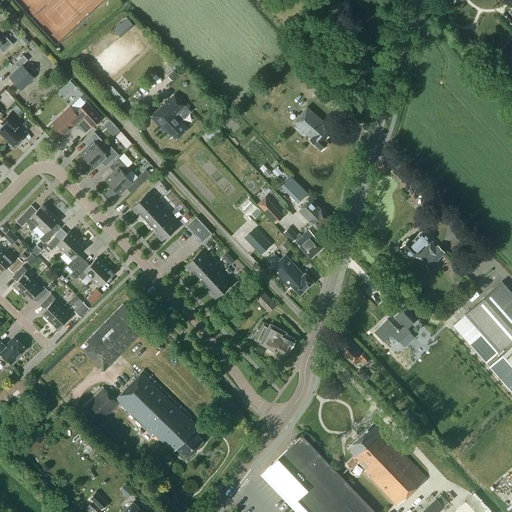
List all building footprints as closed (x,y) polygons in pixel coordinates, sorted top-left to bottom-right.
[(0,37),(0,48),(4,52),(13,44),(5,35),(1,39),(0,37)] [(24,55),(15,63),(20,68),(11,76),(22,88),(27,84),(26,83),(33,76),(22,65),(28,60),(24,55)] [(175,70),(168,76),(172,80),(179,74),(175,70)] [(71,79),(67,84),(72,89),(77,85),(71,79)] [(121,104),(126,100),(112,85),(108,89),(121,104)] [(186,128),(173,114),(183,105),(174,95),(150,117),(170,138),(173,136),(175,138),(186,128)] [(87,102),(75,112),(70,107),(53,123),(64,135),(83,117),(93,127),(102,118),(87,102)] [(16,104),(12,108),(18,114),(22,109),(16,104)] [(308,107),(294,122),(312,138),(310,140),(321,150),(328,143),(324,140),(333,130),(325,123),(324,123),(308,107)] [(0,128),(0,133),(14,147),(24,136),(16,128),(22,122),(11,112),(1,122),(4,125),(0,128)] [(115,125),(109,130),(114,135),(120,130),(115,125)] [(215,125),(205,134),(210,139),(220,131),(215,125)] [(121,131),(118,134),(123,141),(127,138),(121,131)] [(88,161),(102,148),(99,145),(103,141),(95,132),(86,140),(90,145),(81,153),(88,161)] [(102,148),(88,161),(95,168),(104,160),(108,165),(119,155),(110,145),(105,151),(102,148)] [(105,179),(112,187),(126,174),(124,171),(133,163),(124,153),(110,167),(114,171),(105,179)] [(272,173),(264,164),(260,168),(268,177),(272,173)] [(277,167),(273,171),(277,176),(282,172),(277,167)] [(134,180),(140,186),(151,175),(145,169),(134,180)] [(133,182),(133,181),(126,174),(112,187),(120,195),(133,182)] [(164,208),(159,203),(154,197),(148,192),(132,207),(137,213),(137,214),(139,212),(143,217),(148,223),(153,228),(155,229),(170,215),(169,214),(164,208)] [(262,212),(249,199),(241,207),(254,220),(262,212)] [(298,211),(317,229),(328,218),(308,200),(298,211)] [(283,217),(269,202),(262,208),(275,224),(283,217)] [(31,231),(37,225),(38,226),(51,212),(43,204),(30,218),(24,213),(16,221),(22,226),(26,223),(28,225),(28,228),(31,231)] [(51,212),(38,226),(45,233),(40,239),(45,243),(54,234),(49,230),(59,220),(51,212)] [(182,218),(186,222),(191,217),(188,213),(182,218)] [(155,233),(157,235),(162,241),(179,225),(174,220),(170,215),(155,229),(157,232),(155,233)] [(196,216),(185,225),(201,243),(211,234),(196,216)] [(315,238),(308,230),(301,236),(299,234),(296,236),(289,227),(283,232),(292,243),(294,241),(310,259),(322,248),(314,239),(315,238)] [(267,240),(256,229),(247,237),(258,249),(267,240)] [(8,230),(3,236),(12,244),(17,238),(8,230)] [(57,245),(65,252),(78,238),(70,231),(66,235),(61,241),(56,236),(47,245),(52,250),(57,245)] [(427,271),(444,253),(438,247),(437,248),(430,242),(431,241),(423,232),(412,242),(409,239),(401,247),(413,259),(414,257),(427,271)] [(86,246),(78,238),(65,252),(73,260),(67,265),(73,271),(82,262),(76,257),(86,246)] [(292,244),(288,240),(283,245),(287,249),(292,244)] [(208,241),(204,245),(208,249),(212,245),(208,241)] [(208,287),(223,273),(202,250),(185,265),(191,272),(192,270),(208,287)] [(5,252),(0,257),(0,272),(1,273),(7,266),(13,272),(23,262),(18,257),(14,261),(5,252)] [(36,258),(31,253),(25,260),(30,264),(36,258)] [(231,256),(227,261),(231,265),(236,260),(231,256)] [(280,262),(306,290),(314,282),(306,274),(304,275),(286,256),(280,262)] [(82,262),(73,271),(71,273),(77,279),(79,276),(82,280),(88,274),(92,279),(105,265),(97,257),(87,268),(82,262)] [(299,296),(306,290),(280,262),(272,269),(289,288),(291,287),(299,296)] [(226,271),(229,274),(236,267),(233,264),(226,271)] [(113,273),(105,265),(92,279),(100,286),(113,273)] [(13,285),(21,293),(34,280),(25,272),(27,270),(23,266),(13,277),(17,281),(13,285)] [(210,290),(209,291),(216,299),(233,283),(223,273),(208,287),(210,290)] [(34,280),(21,293),(29,301),(34,297),(38,301),(48,291),(43,286),(42,288),(34,280)] [(48,286),(52,290),(57,285),(53,281),(48,286)] [(467,312),(453,325),(488,363),(511,341),(511,292),(502,281),(467,312)] [(93,305),(103,294),(97,289),(87,299),(93,304),(93,305)] [(262,290),(255,298),(268,311),(275,304),(262,290)] [(50,321),(63,308),(55,300),(56,298),(52,294),(41,304),(46,309),(42,313),(50,321)] [(88,308),(82,302),(74,311),(80,317),(88,308)] [(124,304),(81,348),(100,367),(143,324),(124,304)] [(63,308),(50,321),(58,329),(71,316),(63,308)] [(401,310),(394,316),(392,314),(374,331),(384,342),(392,335),(400,343),(411,332),(407,329),(413,323),(401,310)] [(296,340),(286,335),(287,333),(270,325),(269,327),(264,324),(255,341),(260,344),(277,353),(278,351),(287,356),(291,348),(292,349),(296,340)] [(8,347),(1,354),(12,364),(27,348),(15,336),(6,345),(8,347)] [(360,360),(365,364),(370,359),(364,353),(362,354),(349,342),(347,344),(344,340),(340,340),(338,342),(337,345),(356,364),(360,360)] [(511,344),(489,365),(511,390),(511,344)] [(361,368),(357,373),(365,381),(370,377),(361,368)] [(119,405),(157,442),(159,439),(161,442),(159,444),(158,442),(153,448),(157,452),(164,444),(165,446),(168,443),(175,450),(177,448),(187,458),(203,442),(194,433),(198,429),(190,421),(192,418),(144,371),(115,400),(102,388),(81,409),(99,426),(119,405)] [(408,411),(402,417),(407,421),(412,416),(408,411)] [(353,458),(347,463),(351,468),(357,462),(358,462),(360,461),(367,469),(365,470),(398,505),(426,479),(374,422),(348,447),(355,455),(353,457),(353,458)] [(344,480),(302,436),(265,471),(303,511),(374,511),(352,488),(344,480)] [(92,471),(88,473),(93,479),(97,477),(92,471)] [(349,475),(344,480),(352,488),(357,483),(349,475)] [(119,489),(127,497),(133,491),(125,483),(119,489)] [(101,510),(107,503),(96,491),(89,497),(101,510)] [(436,498),(421,511),(438,511),(444,506),(436,498)] [(142,511),(133,503),(124,511),(142,511)]
